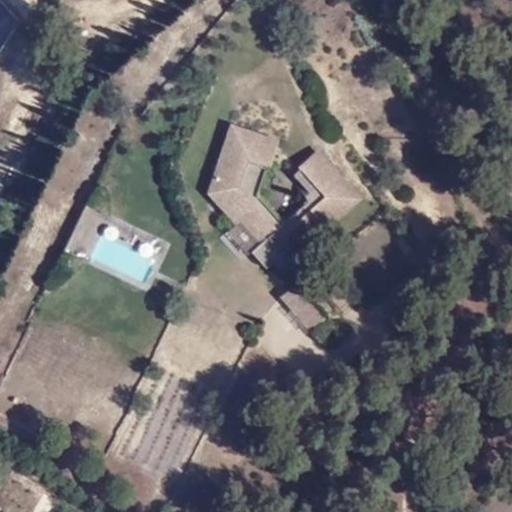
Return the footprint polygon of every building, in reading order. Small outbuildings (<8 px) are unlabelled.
[(212,187),(238,215),(238,216),(240,213),(261,236),(250,246),(265,262),(272,256),(283,269),(299,253),(288,241),(296,234),(300,239),(348,195),(343,191),(348,186),(332,169),(326,176),(306,155),(291,169),(298,177),(293,181),(306,195),(280,217),(255,189),(270,141),(266,140),(267,136),(244,129),(233,166),(219,162),(212,187)] [(314,148),(306,155),(326,176),(332,169),(314,148)] [(352,191),(348,186),(343,191),(348,195),(352,191)] [(238,216),(238,215),(230,223),(250,246),(261,236),(240,213),(238,216)] [(303,271),(280,291),(311,324),(333,304),(303,271)]
